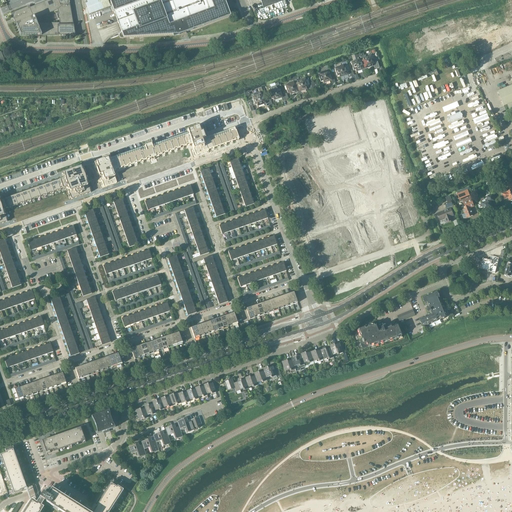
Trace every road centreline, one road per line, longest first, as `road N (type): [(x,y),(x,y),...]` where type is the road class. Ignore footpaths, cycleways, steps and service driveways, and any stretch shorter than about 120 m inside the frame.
road 1 (tertiary): [(145,511),(187,461),(292,404),(506,338)]
road 2 (unclassified): [(506,338),(506,443),(448,446),(364,478),(291,492),(252,511)]
road 3 (tertiary): [(0,433),(316,326)]
road 4 (tertiary): [(313,317),(0,427)]
road 5 (residential): [(4,384),(300,280)]
road 6 (residential): [(253,30),(133,50),(29,50),(12,44),(0,21)]
road 7 (residential): [(0,186),(196,118),(238,110),(244,121)]
road 8 (residential): [(120,436),(131,400),(334,331)]
road 9 (tertiary): [(316,326),(427,261),(511,226)]
road 10 (residential): [(300,280),(251,144)]
road 11 (residential): [(244,121),(378,75)]
road 12 (residential): [(130,185),(251,144)]
road 13 (residential): [(13,226),(130,185)]
road 14 (tertiary): [(421,258),(313,317)]
